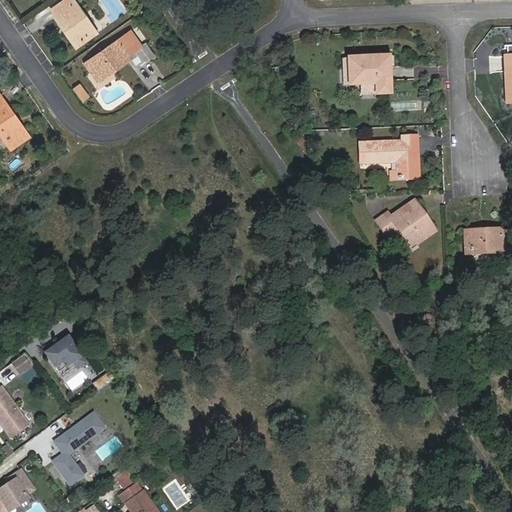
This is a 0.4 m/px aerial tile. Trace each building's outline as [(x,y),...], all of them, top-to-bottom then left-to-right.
[(52,19),(54,17),(63,31),(66,29),(78,46),(88,40),(86,38),(96,31),(82,12),(79,14),(73,4),(75,3),(77,5),(78,5),(84,0),(63,0),(47,12),(52,19)] [(79,14),(82,12),(78,5),(77,5),(75,3),(73,4),(79,14)] [(66,29),(63,31),(75,48),(78,46),(66,29)] [(86,38),(88,40),(97,33),(96,31),(86,38)] [(129,54),(140,46),(130,32),(86,63),(92,72),(96,70),(101,77),(131,57),(129,54)] [(146,43),(140,46),(129,54),(131,57),(138,67),(155,56),(146,43)] [(348,58),(349,85),(376,84),(376,95),(390,94),(389,56),(348,58)] [(98,80),(101,77),(96,70),(92,72),(98,80)] [(88,96),(79,84),(73,89),(82,101),(88,96)] [(11,118),(14,115),(0,94),(0,134),(10,149),(29,136),(24,128),(20,131),(11,118)] [(24,128),(14,115),(11,118),(20,131),(24,128)] [(305,136),(298,139),(302,151),(309,148),(305,136)] [(397,173),(398,179),(419,178),(416,136),(402,137),(402,141),(360,143),(361,163),(397,162),(397,173)] [(420,216),(423,213),(416,203),(392,219),(388,214),(376,221),(389,240),(400,232),(411,248),(432,234),(420,216)] [(436,231),(423,213),(420,216),(432,234),(436,231)] [(469,231),(470,254),(493,253),(493,251),(510,250),(509,232),(502,233),(501,230),(492,230),(492,234),(477,234),(477,230),(469,231)] [(62,341),(46,353),(59,372),(74,362),(78,368),(87,362),(68,337),(62,341)] [(13,363),(20,373),(32,364),(25,354),(13,363)] [(2,387),(0,388),(0,417),(1,417),(4,422),(2,424),(12,437),(29,425),(2,387)] [(98,427),(87,411),(47,441),(56,453),(45,460),(63,485),(77,474),(62,454),(98,427)] [(33,489),(20,469),(12,476),(14,479),(9,483),(0,489),(0,511),(10,511),(9,511),(7,508),(13,504),(19,504),(28,498),(26,494),(33,489)] [(107,479),(117,493),(126,487),(116,472),(107,479)] [(120,496),(131,511),(158,511),(138,484),(120,496)]
